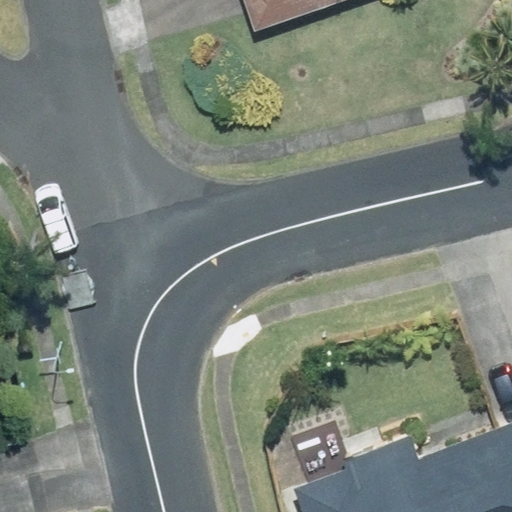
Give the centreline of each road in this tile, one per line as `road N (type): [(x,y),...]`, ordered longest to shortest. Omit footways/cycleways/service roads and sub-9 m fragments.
road 1 (residential): [(511,174),(272,230),(189,268),(168,291)]
road 2 (residential): [(168,291),(146,321),(137,362),(141,419),(164,511)]
road 3 (residential): [(53,131),(168,291)]
